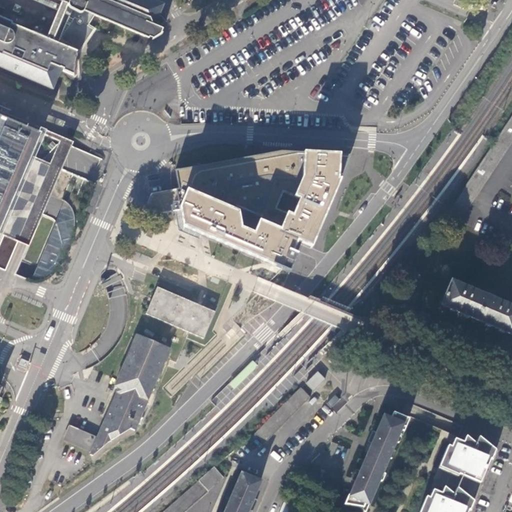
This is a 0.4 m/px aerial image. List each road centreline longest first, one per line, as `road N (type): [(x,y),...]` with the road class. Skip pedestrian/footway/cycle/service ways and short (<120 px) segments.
road 1 (tertiary): [(422,144),(327,264),(215,385),(64,511)]
road 2 (residential): [(101,224),(140,140),(211,132),(422,144)]
road 3 (residential): [(262,511),(285,470),(368,393),(410,395),(511,438)]
road 4 (tertiary): [(422,144),(511,12)]
road 5 (unknown): [(511,340),(379,282)]
